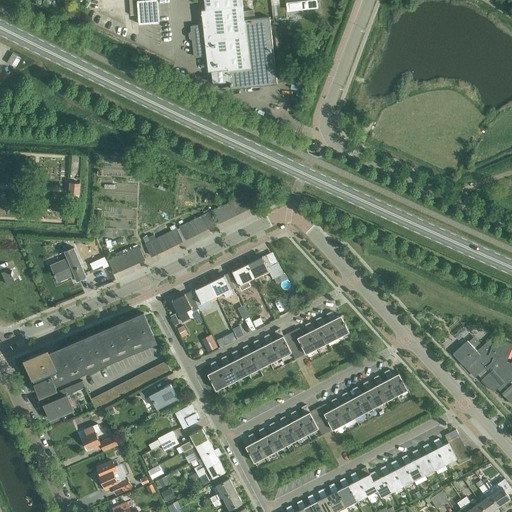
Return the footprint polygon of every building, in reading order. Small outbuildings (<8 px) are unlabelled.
[(204,0),(205,9),(202,10),(203,25),(191,26),(192,31),(191,31),(189,33),(190,37),(191,39),(192,39),(194,56),(207,55),(208,71),(211,70),(213,83),(230,81),(231,89),(279,83),(270,17),(244,20),(241,0),(204,0)] [(150,5),(150,4),(138,5),(140,29),(152,28),(152,27),(158,26),(158,27),(160,27),(158,3),(156,3),(156,4),(150,5)] [(5,52),(10,58),(19,51),(15,45),(5,52)] [(69,193),(79,194),(80,182),(70,181),(69,193)] [(238,197),(244,209),(250,207),(244,195),(238,197)] [(239,212),(244,209),(238,197),(233,200),(239,212)] [(235,214),(239,212),(233,200),(229,202),(235,214)] [(230,217),(235,214),(229,202),(224,204),(230,217)] [(225,219),(230,217),(224,204),(219,207),(225,219)] [(219,222),(225,219),(219,207),(213,209),(219,222)] [(204,213),(211,226),(216,223),(209,211),(204,213)] [(206,228),(211,226),(204,213),(199,216),(206,228)] [(201,231),(206,228),(199,216),(194,218),(201,231)] [(196,233),(201,231),(194,218),(189,221),(196,233)] [(191,236),(196,233),(189,221),(184,223),(191,236)] [(186,238),(191,236),(184,223),(179,226),(186,238)] [(171,230),(177,243),(182,240),(176,228),(171,230)] [(172,245),(177,243),(171,230),(166,233),(172,245)] [(167,248),(172,245),(166,233),(161,235),(167,248)] [(162,250),(167,248),(161,235),(155,238),(162,250)] [(156,253),(162,250),(155,238),(150,240),(156,253)] [(151,256),(156,253),(150,240),(145,243),(151,256)] [(134,248),(133,245),(127,247),(134,263),(139,261),(134,248)] [(134,248),(139,261),(144,258),(139,246),(134,248)] [(129,265),(134,263),(127,247),(122,250),(129,265)] [(77,280),(86,277),(74,248),(65,251),(68,257),(51,265),(57,281),(75,274),(77,280)] [(124,268),(129,265),(122,250),(116,252),(117,256),(118,255),(124,268)] [(248,263),(254,277),(270,270),(273,278),(275,276),(277,280),(285,276),(273,251),(248,263)] [(119,270),(124,268),(118,255),(117,256),(113,258),(119,270)] [(114,272),(119,270),(113,258),(108,260),(114,272)] [(248,280),(254,277),(248,263),(229,272),(236,286),(239,284),(242,289),(250,285),(248,280)] [(2,273),(7,284),(14,281),(9,269),(2,273)] [(236,286),(229,272),(210,281),(217,296),(224,292),(226,297),(234,293),(231,289),(236,286)] [(211,299),(217,296),(210,281),(191,291),(199,307),(201,310),(213,304),(211,299)] [(193,310),(199,307),(191,291),(172,300),(178,314),(191,308),(193,310)] [(264,311),(254,314),(248,298),(241,301),(247,315),(242,317),(246,327),(267,319),(264,311)] [(61,385),(59,382),(158,341),(145,310),(46,351),(45,348),(25,357),(41,393),(61,385)] [(330,321),(338,337),(349,331),(341,315),(336,318),(332,310),(326,313),(330,320),(330,321)] [(186,315),(179,316),(182,331),(190,329),(186,315)] [(338,337),(330,321),(325,323),(321,316),(316,318),(320,326),(319,326),(327,342),(338,337)] [(327,342),(319,326),(314,329),(310,321),(305,323),(309,331),(309,332),(317,348),(327,342)] [(283,335),(284,335),(279,327),(275,329),(278,338),(272,341),(280,357),(291,351),(283,335)] [(317,348),(309,332),(304,334),(299,327),(294,330),(298,337),(306,353),(317,348)] [(204,332),(211,347),(222,342),(215,328),(204,332)] [(295,359),(306,353),(298,337),(294,330),(284,335),(283,335),(291,351),(295,359)] [(280,357),(272,341),(268,333),(264,335),(267,344),(262,346),(270,362),(280,357)] [(511,360),(510,363),(506,362),(511,347),(511,343),(493,336),(476,351),(467,340),(452,353),(474,378),(485,368),(489,372),(481,379),(493,391),(497,388),(511,404),(511,403),(511,360)] [(270,362),(262,346),(258,338),(253,340),(256,349),(251,352),(259,367),(270,362)] [(259,367),(251,352),(247,344),(243,346),(246,354),(240,357),(248,373),(259,367)] [(248,373),(240,357),(237,349),(232,351),(235,360),(230,362),(238,378),(248,373)] [(238,378),(230,362),(226,354),(221,357),(224,365),(219,368),(227,384),(238,378)] [(227,384),(219,368),(215,360),(210,362),(213,371),(208,373),(216,389),(227,384)] [(388,379),(396,395),(407,389),(399,373),(394,376),(389,369),(384,371),(388,379)] [(396,395),(388,379),(383,381),(378,374),(373,377),(378,384),(377,385),(386,401),(396,395)] [(386,401),(377,385),(373,387),(368,380),(363,382),(367,390),(375,406),(386,401)] [(172,400),(177,397),(174,391),(175,391),(170,383),(163,387),(164,387),(155,392),(152,385),(140,392),(143,398),(150,394),(153,400),(157,408),(172,401),(172,400)] [(375,406),(367,390),(362,393),(357,386),(352,388),(357,396),(356,396),(365,412),(375,406)] [(365,412),(356,396),(352,398),(347,391),(342,394),(346,401),(346,402),(354,417),(365,412)] [(45,404),(51,417),(73,408),(67,394),(45,404)] [(354,417),(346,402),(341,404),(336,397),(331,399),(335,407),(344,423),(354,417)] [(200,417),(199,418),(192,403),(175,412),(183,428),(201,419),(200,417)] [(344,423),(335,407),(330,410),(326,403),(320,406),(324,413),(333,429),(344,423)] [(309,412),(310,411),(306,404),(301,406),(304,414),(299,417),(307,433),(318,428),(309,412)] [(322,435),(333,429),(324,413),(320,406),(310,411),(309,412),(318,428),(318,427),(322,435)] [(299,417),(295,409),(291,412),(293,420),(288,423),(297,439),(307,433),(299,417)] [(297,439),(288,423),(285,415),(280,417),(283,425),(278,428),(286,444),(297,439)] [(286,444),(278,428),(274,421),(269,423),(272,431),(267,434),(276,450),(286,444)] [(114,434),(99,441),(95,431),(100,428),(98,422),(84,428),(87,434),(82,436),(87,448),(93,445),(94,448),(101,446),(103,451),(118,444),(114,434)] [(276,450),(267,434),(263,426),(259,429),(262,437),(257,439),(265,456),(276,450)] [(196,445),(208,438),(203,427),(190,434),(193,440),(184,445),(186,450),(192,447),(196,445)] [(161,444),(176,436),(172,429),(158,437),(161,444)] [(447,440),(458,434),(456,429),(444,435),(447,440)] [(265,456),(257,439),(253,432),(248,435),(251,442),(246,445),(254,461),(265,456)] [(450,445),(461,440),(458,434),(447,440),(448,442),(450,445)] [(176,436),(161,444),(165,450),(179,442),(176,436)] [(201,456),(214,449),(208,438),(196,445),(201,456)] [(448,442),(443,445),(438,438),(434,440),(437,448),(446,464),(456,458),(458,462),(470,456),(467,450),(456,456),(453,451),(450,445),(448,442)] [(453,451),(464,445),(461,440),(450,445),(453,451)] [(446,464),(437,448),(432,450),(427,444),(423,446),(427,453),(435,469),(446,464)] [(456,456),(467,450),(464,445),(453,451),(456,456)] [(207,466),(220,460),(214,449),(201,456),(207,466)] [(435,469),(427,453),(422,456),(417,449),(412,451),(416,459),(424,475),(435,469)] [(424,475),(416,459),(411,461),(406,454),(402,457),(405,464),(414,480),(424,475)] [(153,472),(167,467),(163,458),(150,463),(153,472)] [(121,462),(115,465),(112,460),(97,466),(100,474),(99,475),(106,489),(114,485),(117,492),(131,486),(127,477),(126,477),(125,476),(127,475),(121,462)] [(220,460),(207,466),(213,477),(225,471),(220,460)] [(414,480),(405,464),(400,467),(395,460),(391,462),(395,470),(403,486),(414,480)] [(377,489),(369,473),(366,466),(361,468),(364,476),(359,479),(367,495),(377,489)] [(403,486),(395,470),(389,472),(385,466),(380,468),(384,475),(392,491),(403,486)] [(392,491),(384,475),(378,478),(374,471),(369,473),(377,489),(381,497),(392,491)] [(482,484),(492,478),(488,471),(478,477),(482,484)] [(157,474),(160,482),(165,480),(162,472),(157,474)] [(367,495),(359,479),(355,472),(351,474),(354,482),(348,484),(356,500),(367,495)] [(356,500),(348,484),(345,477),(340,480),(343,487),(338,490),(337,490),(345,506),(356,500)] [(223,497),(235,490),(229,478),(216,485),(223,497)] [(483,484),(498,506),(509,498),(506,493),(511,489),(504,478),(492,487),(488,481),(483,484)] [(337,490),(338,490),(334,482),(329,485),(332,493),(327,495),(335,511),(345,506),(337,490)] [(486,511),(488,511),(498,506),(483,484),(479,487),(486,497),(479,502),(486,511)] [(333,511),(335,511),(327,495),(323,488),(318,490),(321,498),(316,501),(321,511),(333,511)] [(434,491),(443,504),(448,500),(441,490),(440,488),(434,491)] [(235,490),(223,497),(229,509),(242,503),(235,490)] [(437,509),(443,504),(434,491),(429,494),(430,495),(425,498),(428,503),(431,500),(437,509)] [(212,502),(219,499),(216,493),(210,497),(212,502)] [(321,511),(316,501),(313,493),(308,496),(311,504),(305,506),(308,511),(321,511)] [(486,511),(479,502),(468,509),(465,505),(470,502),(466,496),(461,499),(469,511),(486,511)] [(308,511),(305,506),(302,499),(297,501),(300,509),(295,511),(294,511),(308,511)] [(469,511),(461,499),(457,502),(461,508),(459,509),(461,511),(469,511)] [(138,511),(137,509),(131,511),(126,501),(114,507),(115,511),(149,511),(148,511),(138,511)]
